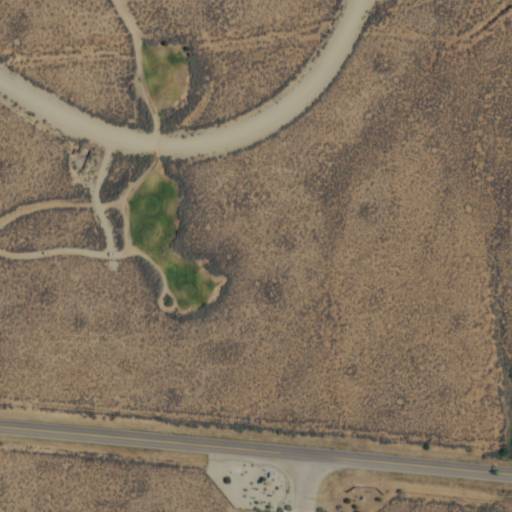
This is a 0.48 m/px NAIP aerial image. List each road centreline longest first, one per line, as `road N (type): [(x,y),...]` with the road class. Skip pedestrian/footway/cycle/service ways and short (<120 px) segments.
road 1 (secondary): [(0,424),(511,472)]
road 2 (residential): [(0,78),(136,141),(226,139),(281,120),(335,60),(361,0)]
